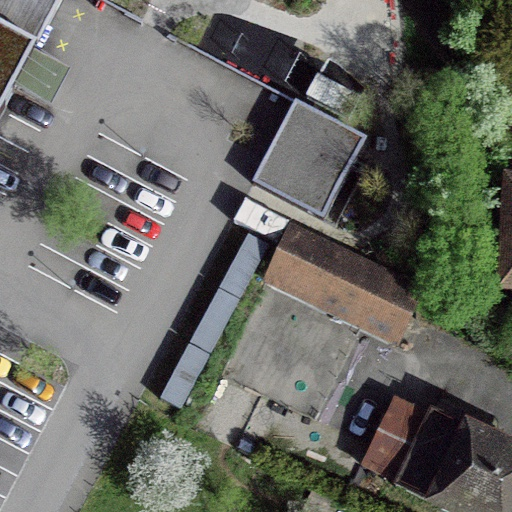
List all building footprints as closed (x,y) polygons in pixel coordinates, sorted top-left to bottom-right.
[(0,0),(0,114),(24,69),(60,0),(0,0)] [(511,93),(506,93),(500,251),(510,252),(508,287),(511,292),(511,93)] [(268,198),(320,225),(363,144),(311,116),(268,198)] [(263,285),(395,347),(419,297),(288,234),(263,285)] [(436,511),(511,511),(511,457),(429,418),(427,422),(393,406),(361,471),(395,488),(393,491),(436,511)]
